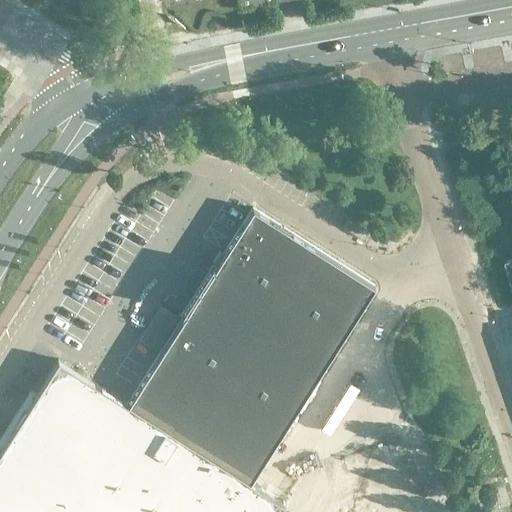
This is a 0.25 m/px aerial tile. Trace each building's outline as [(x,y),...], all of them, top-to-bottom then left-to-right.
[(252,207),(127,403),(249,481),(375,285),(252,207)] [(90,412),(104,389),(58,359),(15,425),(85,470),(113,426),(90,412)] [(113,426),(128,403),(104,389),(90,412),(113,426)] [(234,511),(236,511),(254,484),(249,481),(128,403),(113,426),(85,470),(58,511),(178,511),(195,487),(234,511)] [(0,511),(58,511),(85,470),(15,425),(0,449),(0,511)] [(277,511),(283,503),(254,484),(236,511),(234,511),(195,487),(178,511),(277,511)] [(378,511),(356,498),(346,511),(378,511)]
